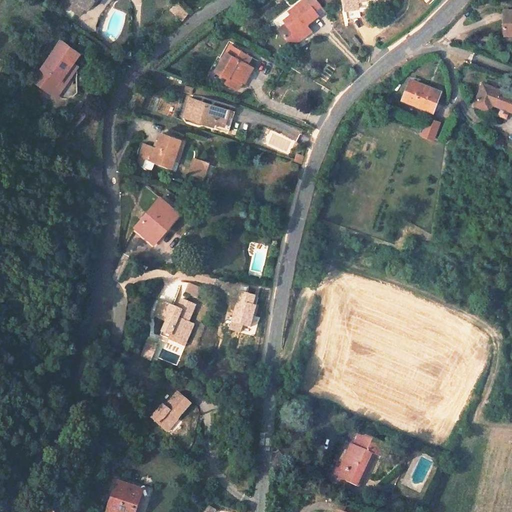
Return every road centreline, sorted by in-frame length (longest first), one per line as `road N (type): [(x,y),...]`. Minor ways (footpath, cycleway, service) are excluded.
road 1 (tertiary): [(259,511),(282,285),(320,145),(344,101),(457,0)]
road 2 (residential): [(228,0),(154,53),(116,98),(109,129),(112,232),(102,284)]
road 3 (track): [(102,284),(59,416),(0,511)]
road 4 (residential): [(79,511),(118,326),(116,294),(102,284)]
